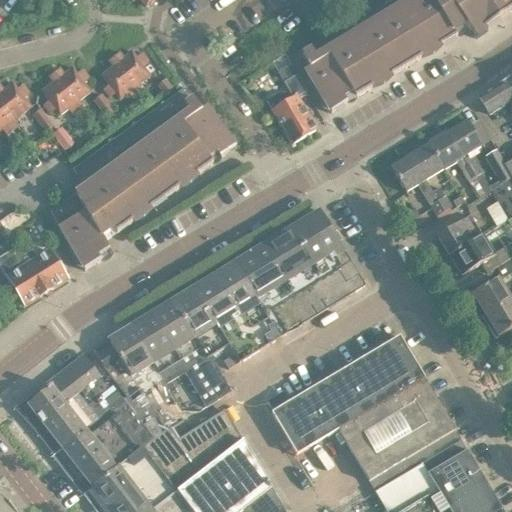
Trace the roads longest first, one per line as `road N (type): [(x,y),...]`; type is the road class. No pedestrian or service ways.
road 1 (residential): [(312,511),(247,403),(251,390),(415,286)]
road 2 (residential): [(60,326),(281,188)]
road 3 (residential): [(281,188),(226,94),(198,63),(197,29),(240,0)]
road 4 (residential): [(336,157),(511,49)]
road 5 (residential): [(511,450),(415,286)]
road 6 (residential): [(415,286),(336,157)]
road 7 (residential): [(0,59),(76,44),(103,14),(88,0)]
